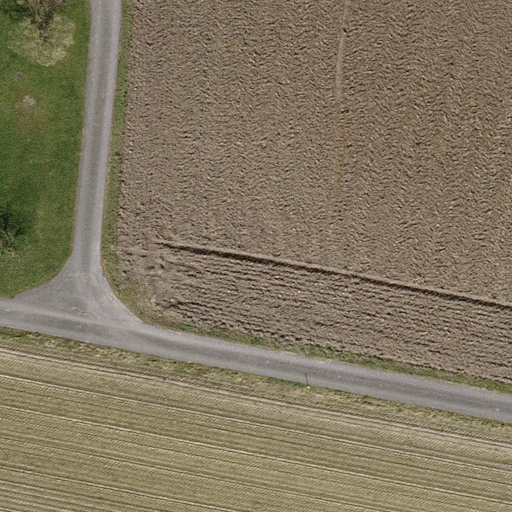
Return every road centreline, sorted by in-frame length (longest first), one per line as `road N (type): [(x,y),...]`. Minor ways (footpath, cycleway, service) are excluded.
road 1 (track): [(0,305),(511,405)]
road 2 (track): [(78,319),(109,0)]
